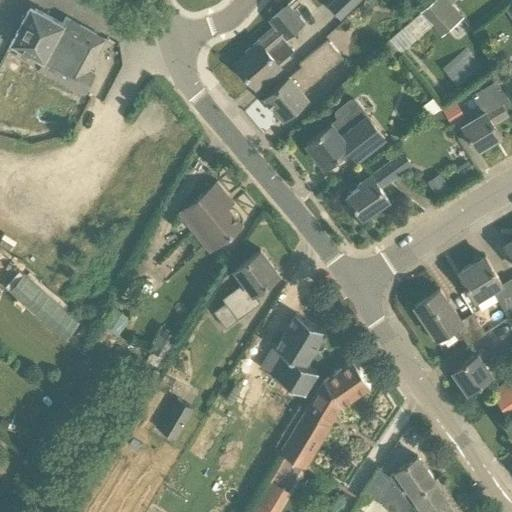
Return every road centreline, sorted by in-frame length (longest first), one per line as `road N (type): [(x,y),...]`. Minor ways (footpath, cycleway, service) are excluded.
road 1 (tertiary): [(357,287),(180,69),(169,39)]
road 2 (tertiary): [(511,503),(357,287)]
road 3 (unknown): [(0,183),(53,182),(88,160),(169,39)]
road 4 (residential): [(357,287),(511,190)]
